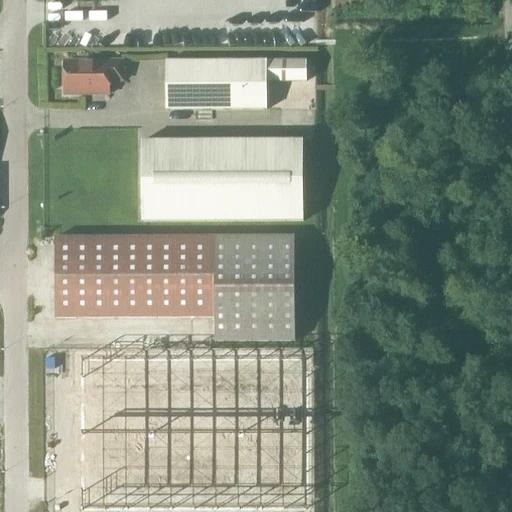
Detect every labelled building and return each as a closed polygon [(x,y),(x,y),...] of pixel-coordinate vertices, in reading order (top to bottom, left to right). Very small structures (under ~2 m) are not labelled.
[(266,110),(266,82),(306,82),(306,61),(166,62),(166,110),(266,110)] [(122,80),(122,62),(64,62),(64,94),(109,94),(109,80),(122,80)] [(141,142),(142,222),(303,221),(303,141),(141,142)] [(55,238),(55,318),(214,318),(214,342),(295,341),(295,238),(55,238)] [(80,359),(81,511),(307,510),(306,358),(80,359)]
